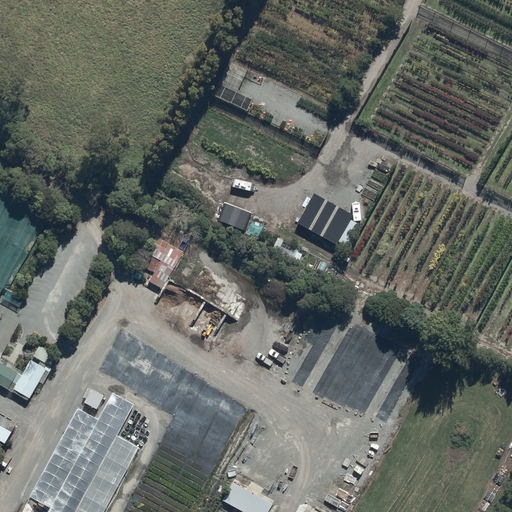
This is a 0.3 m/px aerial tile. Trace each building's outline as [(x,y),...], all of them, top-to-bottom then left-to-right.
[(162,287),(181,249),(153,235),(138,265),(152,272),(148,280),(162,287)] [(0,318),(15,293),(5,287),(0,295),(0,318)] [(56,353),(38,343),(14,388),(29,396),(38,380),(42,383),(50,369),(49,364),(56,353)] [(16,370),(0,361),(0,382),(7,386),(16,370)] [(96,406),(103,393),(91,386),(84,400),(96,406)] [(102,413),(82,403),(78,411),(93,418),(89,426),(94,428),(102,413)] [(10,429),(6,427),(11,417),(0,410),(0,438),(3,440),(4,440),(10,429)] [(92,430),(73,421),(69,428),(78,433),(74,441),(84,446),(92,430)] [(139,447),(115,433),(84,494),(106,507),(106,506),(106,505),(106,504),(107,503),(107,502),(107,501),(108,500),(108,499),(109,498),(109,497),(110,496),(110,495),(111,494),(112,493),(112,492),(113,491),(114,490),(115,489),(115,488),(116,488),(116,487),(117,487),(118,486),(119,486),(119,485),(119,484),(119,483),(120,482),(120,481),(120,480),(121,479),(121,478),(121,477),(122,477),(122,476),(123,475),(123,474),(124,473),(124,472),(125,472),(125,471),(126,470),(126,469),(127,469),(127,468),(128,468),(128,467),(128,466),(128,465),(129,464),(129,463),(129,462),(130,461),(130,460),(131,459),(131,458),(131,457),(132,457),(132,456),(132,455),(133,455),(133,454),(134,453),(135,452),(135,451),(136,450),(137,449),(138,448),(139,447)] [(72,442),(64,438),(39,484),(58,494),(74,465),(63,459),(72,442)] [(265,511),(271,503),(232,479),(220,498),(244,511),(265,511)]
